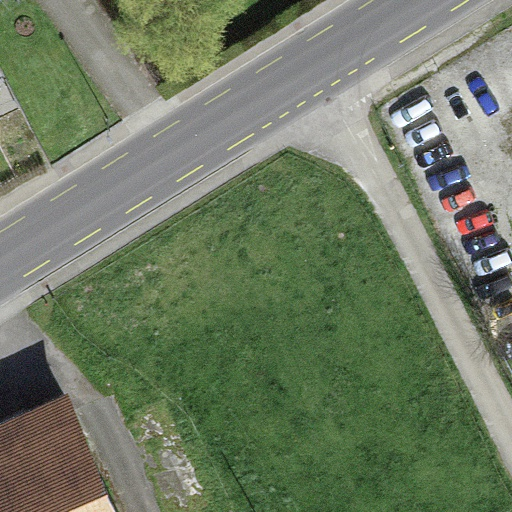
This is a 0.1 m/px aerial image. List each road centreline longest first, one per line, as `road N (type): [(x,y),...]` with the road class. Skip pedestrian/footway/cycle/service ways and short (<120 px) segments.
road 1 (unclassified): [(304,67),(511,453)]
road 2 (primary): [(304,67),(0,261)]
road 3 (unknown): [(146,115),(68,0)]
road 4 (primary): [(415,0),(304,67)]
